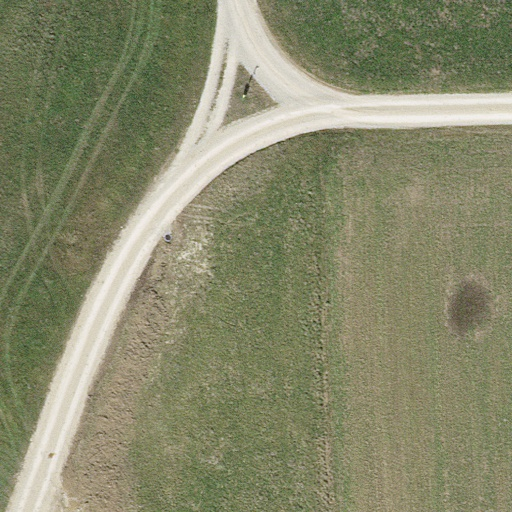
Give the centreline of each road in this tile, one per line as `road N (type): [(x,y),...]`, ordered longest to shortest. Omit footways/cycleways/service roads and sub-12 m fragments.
road 1 (track): [(300,112),(234,141),(174,187),(111,273),(32,511)]
road 2 (track): [(511,115),(300,112)]
road 3 (track): [(174,187),(207,102),(225,22)]
road 4 (track): [(225,0),(225,22),(300,112)]
